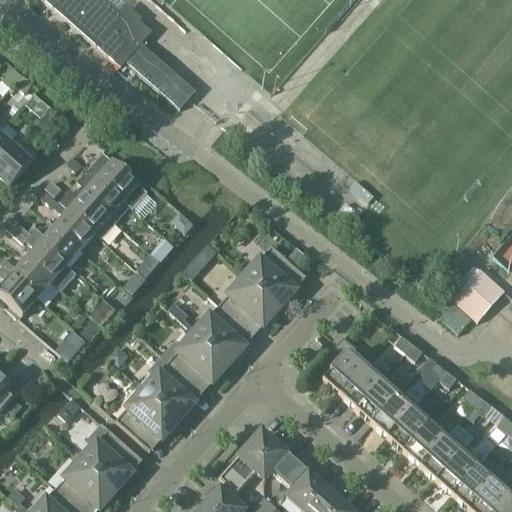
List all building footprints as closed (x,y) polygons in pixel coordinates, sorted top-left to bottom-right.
[(142,47),(147,41),(152,36),(133,18),(133,19),(126,13),(122,18),(100,0),(39,0),(121,71),(126,65),(180,113),(196,95),(142,47)] [(0,139),(0,169),(23,143),(31,133),(26,128),(9,147),(0,139)] [(23,143),(0,169),(0,186),(9,194),(32,168),(21,158),(30,149),(23,143)] [(93,169),(87,175),(132,214),(147,197),(112,167),(103,177),(93,169)] [(132,214),(87,175),(77,187),(81,191),(77,195),(114,228),(129,212),(131,215),(132,214)] [(114,228),(77,195),(74,198),(70,195),(59,208),(94,239),(95,239),(100,243),(114,228)] [(94,239),(59,208),(53,214),(63,222),(54,232),(80,255),(94,239)] [(80,255),(54,232),(45,242),(36,234),(30,240),(66,271),(80,255)] [(66,271),(30,240),(25,246),(34,255),(26,264),(52,288),(66,271)] [(271,252),(243,282),(277,313),(293,295),(286,288),(297,275),(271,252)] [(52,288),(26,264),(17,275),(7,266),(1,272),(37,304),(52,288)] [(37,304),(1,272),(0,273),(0,281),(6,287),(0,293),(0,301),(22,321),(37,304)] [(478,274),(452,305),(476,327),(503,296),(478,274)] [(243,282),(218,311),(245,334),(254,324),(262,330),(277,313),(243,282)] [(218,311),(193,339),(227,369),(242,352),(235,345),(245,334),(218,311)] [(174,348),(161,362),(194,391),(204,380),(211,387),(227,369),(193,339),(180,353),(174,348)] [(404,358),(411,349),(401,341),(394,350),(404,358)] [(335,370),(321,385),(338,400),(368,366),(342,342),(325,362),(335,370)] [(404,358),(414,366),(422,357),(411,349),(404,358)] [(194,391),(161,362),(149,376),(155,381),(142,396),(176,426),(192,408),(184,402),(194,391)] [(368,366),(338,400),(354,414),(385,380),(368,366)] [(428,377),(448,393),(456,384),(435,367),(428,377)] [(0,380),(0,417),(23,391),(14,383),(9,388),(0,380)] [(385,380),(354,414),(370,428),(401,394),(385,380)] [(401,394),(370,428),(386,443),(417,409),(401,394)] [(472,412),(480,402),(469,394),(462,403),(472,412)] [(115,426),(141,450),(153,437),(160,444),(176,426),(142,396),(115,426)] [(472,412),(482,420),(490,410),(480,402),(472,412)] [(417,409),(386,443),(402,457),(433,423),(417,409)] [(496,430),(511,442),(511,427),(503,421),(496,430)] [(433,423),(402,457),(419,472),(449,438),(433,423)] [(93,439),(99,444),(80,465),(114,496),(129,478),(122,472),(133,459),(101,430),(93,439)] [(449,438),(419,472),(435,486),(465,452),(449,438)] [(234,500),(254,478),(257,481),(263,481),(261,441),(255,441),(217,484),(234,500)] [(265,441),(261,441),(263,481),(267,480),(270,477),(291,495),(306,477),(265,441)] [(465,452),(435,486),(451,500),(481,466),(465,452)] [(80,465),(54,494),(74,511),(85,511),(91,507),(96,511),(99,511),(114,496),(80,465)] [(481,466),(451,500),(463,511),(469,511),(497,481),(481,466)] [(305,511),(323,492),(306,477),(291,495),(285,502),(295,511),(305,511)] [(511,493),(497,481),(469,511),(498,511),(511,496),(511,493)] [(323,492),(305,511),(334,511),(339,507),(323,492)] [(240,511),(219,493),(205,509),(208,511),(240,511)] [(74,511),(54,494),(37,511),(74,511)] [(511,511),(511,496),(498,511),(511,511)]
